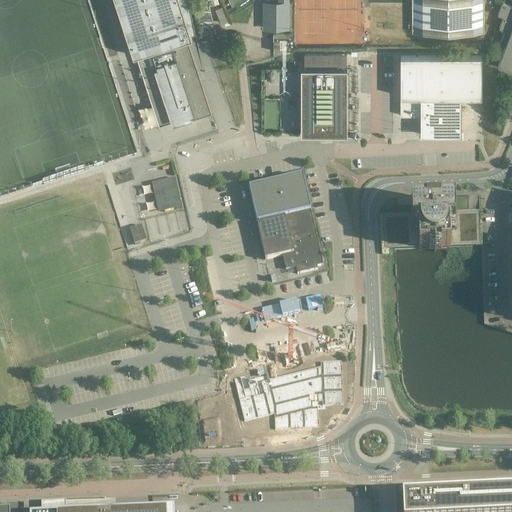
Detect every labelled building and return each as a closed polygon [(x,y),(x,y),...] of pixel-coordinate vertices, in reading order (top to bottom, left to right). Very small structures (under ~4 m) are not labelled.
[(115,0),(132,52),(145,48),(147,51),(187,38),(193,36),(192,32),(194,31),(194,32),(195,32),(188,0),(115,0)] [(288,29),(287,0),(279,0),(279,4),(268,4),(268,29),(288,29)] [(411,0),(411,32),(412,32),(484,32),(483,0),(411,0)] [(511,6),(502,2),(497,14),(503,16),(499,28),(505,30),(500,41),(506,43),(498,66),(511,70),(511,6)] [(213,23),(209,6),(197,9),(200,26),(213,23)] [(145,48),(132,52),(133,56),(136,55),(160,129),(161,129),(159,125),(191,115),(192,119),(212,113),(199,74),(187,38),(147,51),(145,48)] [(461,96),(481,96),(481,56),(400,56),(400,115),(420,115),(420,134),(441,134),(441,133),(450,133),(450,134),(461,134),(461,96)] [(347,134),(347,68),(301,68),(301,134),(322,134),(326,134),(347,134)] [(296,132),(296,76),(265,76),(264,132),(296,132)] [(302,175),(249,188),(257,223),(259,222),(259,224),(257,225),(265,260),(285,255),(286,260),(284,260),(286,269),(296,267),(297,274),(317,269),(317,266),(323,265),(310,210),(302,175)] [(164,212),(182,208),(175,178),(157,182),(164,212)] [(434,249),(434,251),(435,251),(435,249),(450,248),(450,247),(481,246),(479,211),(455,212),(455,203),(439,204),(439,197),(430,197),(430,205),(427,205),(427,204),(411,205),(411,214),(381,215),(383,250),(419,248),(419,249),(434,249)] [(141,225),(129,229),(134,245),(146,241),(141,225)] [(267,374),(234,383),(242,416),(255,413),(256,419),(270,415),(268,409),(273,408),(274,430),(319,428),(318,406),(343,405),(341,361),(320,362),(320,370),(317,370),(318,393),(308,393),(309,402),(312,402),(312,404),(271,406),(268,394),(272,392),(267,374)] [(511,511),(511,489),(402,495),(403,511),(511,511)] [(60,504),(61,504),(61,502),(40,503),(40,511),(172,511),(173,508),(117,510),(117,509),(65,511),(60,511),(61,510),(61,509),(60,509),(60,504)]
